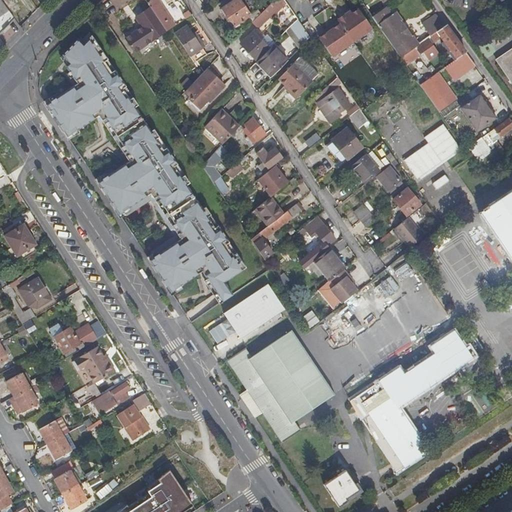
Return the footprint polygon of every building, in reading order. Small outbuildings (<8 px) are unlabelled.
[(152,0),(146,4),(149,10),(165,33),(174,27),(155,0),(152,0)] [(187,26),(194,21),(186,8),(182,10),(175,0),(158,0),(173,25),(183,19),(187,26)] [(249,0),(224,0),(218,5),(232,26),(248,16),(252,22),(259,16),(254,7),(256,5),(254,1),(252,3),(249,0)] [(0,33),(14,20),(0,1),(0,33)] [(371,18),(400,58),(414,47),(392,15),(386,7),(371,18)] [(293,23),(296,21),(287,8),(281,12),(287,20),(290,19),(293,23)] [(165,33),(149,10),(136,19),(142,29),(140,30),(149,44),(165,33)] [(336,21),(337,22),(351,43),(371,29),(357,10),(351,14),(347,18),(345,15),(336,21)] [(259,16),(252,22),(252,23),(256,28),(267,18),(263,13),(259,16)] [(392,15),(414,47),(417,45),(395,13),(392,15)] [(445,26),(437,15),(422,25),(429,36),(445,26)] [(287,30),(292,35),(301,46),(309,39),(302,28),(296,21),(293,23),(287,30)] [(337,22),(329,29),(330,32),(326,35),(319,41),(331,59),(351,43),(337,22)] [(445,26),(429,36),(417,45),(414,47),(400,58),(405,65),(422,54),(427,61),(437,54),(431,45),(440,38),(443,41),(440,43),(444,49),(445,49),(446,51),(446,52),(447,53),(450,52),(456,60),(465,53),(445,26)] [(202,50),(193,37),(187,28),(175,36),(190,59),(202,50)] [(149,44),(140,30),(125,41),(134,54),(149,44)] [(258,61),(270,48),(261,39),(263,37),(255,30),(241,45),(258,61)] [(195,35),(193,37),(202,50),(204,49),(195,35)] [(212,295),(218,305),(231,296),(223,283),(245,268),(235,254),(232,256),(224,245),(228,243),(225,239),(223,240),(218,233),(220,231),(217,227),(213,229),(206,218),(209,216),(204,208),(201,210),(185,186),(188,184),(183,177),(180,178),(173,168),(176,166),(173,161),(171,162),(166,155),(168,154),(165,149),(162,151),(155,140),(158,138),(152,130),(149,133),(133,109),(137,107),(131,99),(128,101),(121,90),(124,88),(121,83),(119,85),(115,78),(116,76),(113,72),(110,74),(103,63),(106,61),(90,37),(82,46),(76,41),(61,56),(70,69),(67,71),(73,80),(76,79),(81,86),(68,95),(66,92),(46,106),(67,138),(98,116),(101,115),(132,160),(128,162),(97,183),(118,215),(149,194),(179,240),(148,261),(169,292),(201,271),(204,269),(207,274),(204,276),(215,293),(212,295)] [(511,47),(493,61),(511,88),(511,47)] [(255,64),(270,78),(285,63),(270,48),(258,61),(255,64)] [(342,65),(355,59),(350,49),(337,54),(342,65)] [(202,50),(190,59),(194,65),(206,57),(202,50)] [(454,61),(461,71),(471,63),(465,53),(456,60),(454,61)] [(454,61),(445,67),(453,78),(462,72),(461,71),(454,61)] [(292,65),(278,80),(297,98),(311,83),(292,65)] [(214,73),(208,69),(197,81),(184,94),(190,100),(189,100),(201,111),(224,86),(212,75),(214,73)] [(415,72),(411,75),(419,85),(423,83),(415,72)] [(455,101),(436,73),(423,83),(419,85),(439,113),(455,101)] [(329,86),(331,89),(332,91),(340,84),(337,79),(329,86)] [(329,86),(322,92),(324,95),(331,89),(329,86)] [(349,107),(338,89),(322,100),(320,104),(320,111),(322,114),(325,117),(329,118),(333,119),(335,118),(349,107)] [(478,97),(460,109),(475,132),(493,119),(478,97)] [(199,113),(201,111),(189,100),(187,102),(199,113)] [(349,114),(350,116),(359,110),(356,107),(351,110),(352,111),(349,114)] [(222,146),(237,129),(227,120),(229,118),(220,111),(204,129),(222,146)] [(132,160),(101,115),(98,116),(128,162),(132,160)] [(450,117),(444,121),(450,129),(455,125),(450,117)] [(251,132),(247,136),(249,138),(247,139),(251,145),(264,134),(252,119),(245,126),(251,132)] [(511,128),(511,125),(507,119),(493,130),(480,140),(488,151),(492,149),(490,147),(495,144),(493,142),(502,135),(504,138),(510,134),(508,131),(511,128)] [(426,144),(402,160),(415,181),(460,152),(442,124),(422,137),(426,144)] [(347,153),(358,145),(346,129),(324,147),(330,155),(341,146),(347,153)] [(488,151),(480,140),(477,142),(465,150),(488,184),(504,172),(488,151)] [(492,149),(488,151),(504,172),(511,166),(495,144),(490,147),(492,149)] [(341,146),(330,155),(339,166),(361,148),(358,145),(347,153),(341,146)] [(219,149),(213,155),(220,162),(227,156),(219,149)] [(262,163),(257,169),(262,174),(280,157),(273,149),(265,155),(261,150),(255,155),(262,163)] [(213,155),(202,167),(213,184),(220,178),(213,168),(220,162),(213,155)] [(247,155),(237,164),(242,171),(253,161),(247,155)] [(390,164),(394,161),(390,155),(385,158),(390,164)] [(378,174),(365,156),(352,167),(365,185),(378,174)] [(287,182),(273,166),(257,180),(271,195),(287,182)] [(389,169),(377,178),(388,192),(389,190),(392,192),(400,185),(398,183),(399,182),(389,169)] [(230,178),(226,173),(220,178),(213,184),(214,187),(216,189),(230,178)] [(434,189),(448,183),(444,176),(431,182),(434,189)] [(407,189),(394,200),(407,216),(420,205),(407,189)] [(511,194),(483,214),(511,258),(511,194)] [(267,199),(254,210),(266,228),(280,216),(267,199)] [(356,214),(362,221),(370,214),(364,207),(356,214)] [(288,219),(284,213),(280,216),(266,228),(251,241),(264,262),(273,254),(263,238),(266,236),(266,237),(288,219)] [(370,214),(362,221),(366,227),(374,220),(370,214)] [(335,240),(317,218),(291,239),(295,244),(299,240),(299,239),(306,234),(310,237),(312,235),(318,242),(319,242),(323,247),(325,246),(326,246),(335,240)] [(408,218),(394,229),(407,250),(421,238),(408,218)] [(15,226),(17,230),(21,236),(28,232),(28,233),(31,231),(24,220),(15,226)] [(21,236),(17,230),(4,237),(16,257),(35,246),(28,233),(28,232),(21,236)] [(375,242),(384,251),(395,242),(386,232),(375,242)] [(300,262),(305,269),(315,260),(323,253),(319,247),(300,262)] [(345,269),(329,249),(323,253),(315,260),(331,280),(344,270),(345,269)] [(357,292),(351,284),(346,278),(348,276),(344,270),(331,280),(335,287),(330,290),(341,304),(357,292)] [(278,273),(274,276),(282,288),(289,282),(284,276),(280,275),(278,273)] [(37,280),(18,291),(28,308),(36,310),(50,302),(37,280)] [(267,286),(223,315),(240,340),(284,311),(267,286)] [(15,298),(10,290),(6,288),(5,288),(1,292),(5,299),(8,302),(15,298)] [(17,317),(24,313),(15,298),(8,302),(11,308),(17,317)] [(330,312),(335,306),(328,300),(323,306),(330,312)] [(24,313),(17,317),(22,326),(27,323),(33,319),(28,311),(24,313)] [(307,329),(318,322),(310,311),(299,318),(307,329)] [(90,324),(96,336),(104,331),(97,320),(90,324)] [(217,346),(227,339),(219,326),(208,333),(217,346)] [(16,331),(18,335),(22,333),(25,331),(22,327),(16,331)] [(76,348),(78,353),(96,342),(87,327),(72,336),(69,331),(62,335),(57,328),(49,333),(63,355),(76,348)] [(488,342),(495,343),(497,333),(491,331),(488,342)] [(346,402),(352,411),(360,405),(366,415),(363,418),(363,419),(368,433),(371,440),(392,473),(424,452),(395,407),(469,358),(452,332),(431,347),(435,353),(401,376),(396,369),(346,402)] [(229,361),(244,384),(242,385),(247,392),(239,397),(255,420),(263,415),(280,440),(297,429),(292,421),(331,395),(289,333),(248,360),(242,353),(229,361)] [(115,373),(109,364),(107,366),(103,359),(97,350),(76,362),(82,372),(85,370),(94,386),(115,373)] [(244,384),(229,361),(227,363),(242,385),(244,384)] [(14,399),(29,390),(21,375),(6,384),(14,399)] [(123,383),(91,403),(98,414),(114,405),(115,407),(126,400),(123,394),(127,390),(123,383)] [(29,390),(14,399),(23,414),(37,405),(29,390)] [(143,395),(130,403),(132,408),(117,417),(131,441),(147,432),(136,414),(150,406),(143,395)] [(360,405),(352,411),(359,422),(363,419),(363,418),(366,415),(360,405)] [(99,421),(94,424),(98,431),(103,428),(99,421)] [(39,431),(47,446),(61,438),(53,423),(39,431)] [(69,453),(61,438),(47,446),(55,461),(69,453)] [(180,511),(193,504),(169,469),(158,479),(159,482),(148,490),(151,496),(126,511),(180,511)] [(77,487),(90,480),(87,474),(73,482),(68,472),(54,480),(62,496),(77,487)] [(320,486),(336,510),(344,504),(342,501),(355,493),(341,472),(320,486)] [(12,493),(4,478),(0,480),(0,511),(5,509),(11,506),(7,496),(12,493)] [(77,487),(62,496),(70,510),(85,502),(77,487)]
